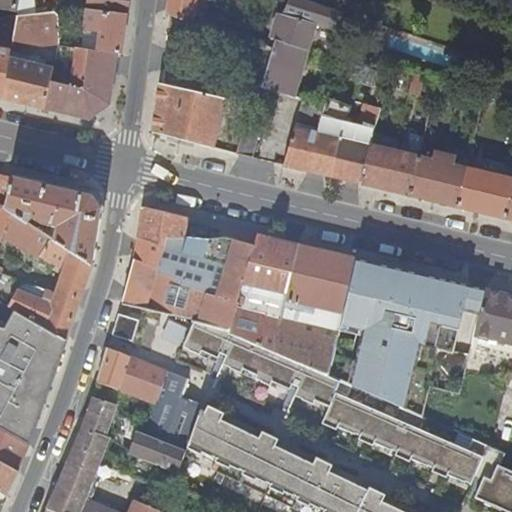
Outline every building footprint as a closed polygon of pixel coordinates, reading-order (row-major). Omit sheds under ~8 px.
[(0,0),(0,7),(18,12),(17,0),(0,0)] [(35,0),(17,0),(18,12),(17,18),(39,17),(35,0)] [(89,0),(89,5),(127,10),(128,0),(89,0)] [(195,0),(199,0),(204,1),(203,0),(168,0),(167,13),(173,15),(192,22),(195,0)] [(199,0),(195,0),(192,22),(197,23),(198,24),(204,1),(199,0)] [(265,38),(263,46),(272,49),(256,84),(280,92),(293,96),(315,25),(334,32),(340,11),(307,0),(289,0),(275,41),(265,38)] [(121,54),(126,15),(87,9),(84,29),(101,30),(98,51),(121,54)] [(191,41),(197,23),(192,22),(173,15),(170,35),(191,41)] [(58,42),(57,16),(39,17),(17,18),(17,25),(12,47),(58,42)] [(2,19),(1,26),(0,30),(0,97),(2,98),(10,60),(12,47),(17,25),(17,18),(2,19)] [(84,71),(87,51),(87,50),(77,48),(75,70),(84,71)] [(115,54),(87,51),(84,71),(75,70),(74,71),(73,87),(50,82),(44,108),(89,119),(110,105),(115,54)] [(53,70),(10,60),(2,98),(44,108),(50,82),(53,70)] [(207,79),(165,69),(163,84),(158,84),(152,133),(174,137),(175,138),(212,147),(222,100),(219,99),(222,83),(207,79)] [(207,79),(222,83),(224,76),(208,72),(207,79)] [(420,97),(425,77),(414,74),(410,94),(420,97)] [(267,139),(280,92),(256,84),(254,84),(238,153),(252,157),(259,131),(267,139)] [(303,99),(282,164),(306,170),(317,133),(322,116),(325,107),(303,99)] [(363,126),(322,116),(317,133),(358,143),(363,126)] [(358,143),(317,133),(306,170),(362,183),(370,149),(374,135),(375,130),(363,126),(358,143)] [(407,150),(397,147),(387,189),(411,195),(420,157),(424,137),(410,134),(407,150)] [(398,141),(374,135),(370,149),(362,183),(387,189),(397,147),(398,141)] [(437,161),(420,157),(411,195),(435,200),(445,158),(438,156),(437,161)] [(451,160),(445,158),(435,200),(459,206),(468,169),(450,165),(451,160)] [(486,173),(468,169),(459,206),(483,212),(492,170),(487,169),(486,173)] [(499,171),(492,170),(483,212),(506,217),(511,190),(511,179),(498,176),(499,171)] [(0,175),(0,204),(13,214),(27,224),(31,217),(42,225),(58,229),(53,241),(91,266),(92,262),(101,210),(92,197),(0,175)] [(0,239),(1,237),(13,214),(0,204),(0,239)] [(187,233),(186,219),(142,209),(137,238),(164,246),(166,238),(192,238),(192,233),(187,233)] [(38,257),(49,238),(41,232),(27,224),(13,214),(1,237),(38,257)] [(31,217),(27,224),(41,232),(49,238),(53,241),(58,229),(42,225),(31,217)] [(221,227),(186,219),(187,233),(192,233),(192,238),(221,238),(221,237),(221,227)] [(221,227),(221,237),(227,237),(256,244),(257,236),(221,227)] [(272,291),(283,242),(257,236),(256,244),(256,245),(245,284),(272,291)] [(210,296),(240,304),(245,284),(256,245),(256,244),(227,237),(221,237),(221,238),(192,238),(166,238),(164,246),(137,238),(134,260),(159,267),(179,278),(210,296)] [(49,238),(38,257),(63,270),(55,296),(50,294),(49,298),(28,291),(26,295),(17,291),(8,306),(27,317),(67,339),(91,266),(53,241),(49,238)] [(356,260),(315,250),(298,246),(283,242),(272,291),(271,295),(285,299),(309,304),(344,313),(356,260)] [(339,332),(267,314),(239,308),(240,304),(210,296),(179,278),(159,267),(134,260),(132,267),(122,304),(195,322),(230,330),(230,332),(234,334),(234,335),(329,376),(338,334),(339,332)] [(484,290),(356,260),(344,313),(339,332),(338,334),(370,341),(359,388),(401,408),(412,413),(427,354),(457,359),(462,338),(473,341),(474,335),(484,290)] [(267,314),(271,295),(272,291),(245,284),(240,304),(239,308),(267,314)] [(511,344),(511,343),(511,296),(484,290),(474,335),(511,344)] [(271,295),(267,314),(339,332),(344,313),(309,304),(285,299),(271,295)] [(0,429),(30,446),(50,391),(67,340),(14,310),(5,328),(0,326),(0,429)] [(119,314),(112,336),(133,342),(140,320),(119,314)] [(511,471),(500,466),(505,453),(473,439),(467,452),(420,431),(425,418),(412,413),(401,408),(396,421),(347,399),(353,386),(329,376),(234,335),(234,334),(230,332),(230,330),(195,322),(184,349),(329,409),(326,415),(341,422),(339,425),(357,433),(357,432),(363,434),(364,432),(377,438),(376,441),(393,449),(394,448),(399,451),(400,448),(414,454),(412,458),(430,466),(430,464),(436,467),(437,464),(450,471),(449,474),(466,482),(467,481),(472,484),(476,476),(483,479),(476,496),(480,498),(481,496),(511,509),(511,471)] [(511,344),(474,335),(473,341),(471,347),(509,356),(511,344)] [(156,405),(146,436),(186,452),(201,413),(202,408),(179,400),(186,383),(186,382),(108,349),(98,383),(156,405)] [(116,470),(119,461),(104,454),(108,444),(110,437),(107,436),(116,408),(114,407),(93,400),(84,428),(49,510),(53,511),(163,511),(165,507),(160,506),(158,510),(135,502),(131,511),(113,511),(86,501),(95,477),(116,485),(121,473),(116,470)] [(110,437),(108,444),(116,447),(124,415),(116,408),(107,436),(110,437)] [(229,427),(201,413),(186,452),(185,456),(299,511),(401,511),(398,510),(391,506),(366,495),(368,492),(344,481),(337,477),(290,456),(283,452),(236,430),(229,427)] [(326,415),(324,421),(338,428),(339,425),(341,422),(326,415)] [(136,437),(131,453),(144,458),(179,473),(185,456),(186,452),(146,436),(139,433),(140,429),(129,420),(125,433),(136,437)] [(232,421),(229,427),(236,430),(239,424),(232,421)] [(30,446),(0,429),(0,493),(8,499),(30,446)] [(361,438),(374,444),(376,441),(377,438),(364,432),(363,434),(361,438)] [(286,446),(283,452),(290,456),(293,449),(286,446)] [(412,458),(414,454),(400,448),(399,451),(398,455),(411,460),(412,458)] [(434,471),(448,477),(449,474),(450,471),(437,464),(436,467),(434,471)] [(340,471),(337,477),(344,481),(347,474),(340,471)] [(391,506),(398,510),(401,504),(394,500),(391,506)]
